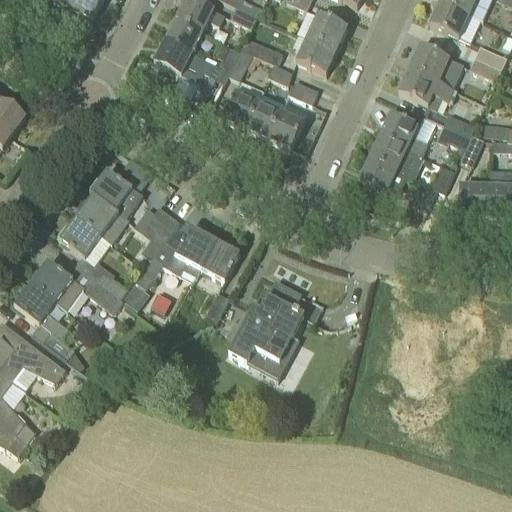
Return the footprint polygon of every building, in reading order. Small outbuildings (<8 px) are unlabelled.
[(50,0),(48,6),(69,16),(77,0),(50,0)] [(105,0),(77,0),(69,16),(91,28),(98,14),(99,14),(106,0),(105,0)] [(235,15),(239,17),(255,25),(261,14),(244,5),(239,2),(240,0),(219,0),(217,5),(235,15)] [(306,18),(311,6),(297,0),(269,0),(269,1),(306,18)] [(323,0),(341,8),(341,7),(356,14),(363,0),(323,0)] [(442,0),(439,8),(470,22),(479,0),(442,0)] [(511,0),(504,0),(500,9),(511,14),(511,0)] [(175,26),(202,40),(208,29),(218,34),(224,24),(213,18),(214,18),(186,4),(175,26)] [(470,22),(439,8),(428,31),(443,38),(443,39),(459,46),(470,22)] [(235,15),(230,26),(250,35),(255,25),(239,17),(235,15)] [(316,21),(305,45),(336,59),(347,36),(331,28),(332,28),(316,21)] [(215,73),(192,61),(202,40),(175,26),(164,48),(215,73)] [(511,45),(505,42),(500,53),(508,57),(511,49),(511,45)] [(253,62),(274,72),(277,73),(282,61),(245,44),(239,56),(253,62)] [(325,82),(336,59),(305,45),(294,69),(309,76),(310,75),(325,82)] [(165,76),(173,80),(198,92),(192,102),(204,108),(215,87),(210,84),(215,73),(164,48),(153,70),(165,76)] [(223,66),(212,85),(222,90),(226,82),(238,58),(221,49),(215,62),(223,66)] [(418,53),(407,77),(454,98),(455,97),(439,90),(450,66),(434,59),(433,60),(418,53)] [(474,66),(500,78),(506,65),(480,53),(474,66)] [(226,82),(239,88),(253,62),(239,56),(238,58),(226,82)] [(474,66),(469,77),(495,89),(500,78),(474,66)] [(268,84),(288,94),(292,80),(277,73),(274,72),(268,84)] [(449,110),(454,98),(407,77),(397,100),(412,107),(412,108),(427,115),(433,103),(449,110)] [(312,112),(318,98),(295,88),(288,102),(312,112)] [(222,127),(245,137),(257,109),(234,99),(228,113),(229,113),(222,127)] [(266,147),(279,119),(257,109),(245,137),(266,147)] [(25,127),(3,110),(0,114),(0,155),(2,157),(25,127)] [(303,130),(279,119),(266,147),(289,158),(296,144),(303,130)] [(378,144),(421,163),(427,151),(413,144),(418,134),(403,127),(402,128),(388,121),(378,144)] [(475,134),(448,121),(443,134),(470,146),(471,142),(475,134)] [(443,134),(438,145),(464,157),(470,146),(443,134)] [(471,142),(470,146),(464,157),(459,170),(471,175),(483,147),(471,142)] [(367,166),(407,184),(417,162),(421,164),(421,163),(378,144),(367,166)] [(400,198),(407,184),(367,166),(357,189),(371,195),(371,196),(386,203),(391,193),(400,198)] [(430,194),(437,197),(445,200),(455,179),(440,172),(430,194)] [(92,203),(118,222),(125,228),(143,205),(106,177),(88,200),(92,203)] [(511,178),(489,178),(488,192),(487,192),(487,225),(511,226),(511,178)] [(437,197),(430,194),(422,190),(411,213),(427,220),(437,197)] [(487,225),(487,192),(460,191),(458,224),(487,225)] [(109,235),(118,222),(92,203),(75,224),(101,244),(111,252),(118,242),(109,235)] [(151,247),(174,225),(159,213),(140,238),(150,246),(151,247)] [(84,267),(101,244),(75,224),(58,247),(84,267)] [(140,258),(151,267),(153,265),(165,249),(179,229),(174,225),(151,247),(150,246),(140,258)] [(165,249),(153,265),(163,272),(180,282),(192,290),(196,284),(215,248),(190,234),(177,258),(165,249)] [(196,284),(200,277),(224,290),(239,261),(215,248),(196,284)] [(163,272),(153,265),(151,267),(135,288),(145,296),(163,272)] [(47,268),(30,291),(56,311),(67,320),(85,297),(47,268)] [(127,298),(112,286),(103,279),(95,290),(119,309),(127,298)] [(119,309),(95,290),(88,299),(97,306),(97,307),(115,320),(122,311),(119,309)] [(302,324),(291,319),(299,302),(275,290),(259,319),(253,316),(236,346),(284,373),(298,346),(293,343),(302,324)] [(31,341),(66,368),(73,359),(74,358),(60,347),(68,337),(48,322),(56,311),(30,291),(13,313),(38,332),(31,341)] [(148,301),(135,291),(123,307),(137,317),(148,301)] [(218,300),(203,327),(215,333),(229,306),(218,300)] [(0,379),(13,390),(24,375),(55,391),(66,377),(2,329),(0,332),(0,379)] [(171,354),(157,366),(164,375),(178,364),(171,354)] [(73,359),(66,368),(80,378),(83,374),(73,359)] [(0,431),(16,443),(26,430),(9,412),(2,404),(13,390),(0,379),(0,431)] [(93,407),(102,394),(89,385),(80,398),(93,407)] [(16,443),(27,451),(29,449),(35,454),(41,447),(34,442),(35,440),(26,430),(16,443)] [(17,464),(27,451),(16,443),(0,431),(0,452),(6,456),(17,464)]
